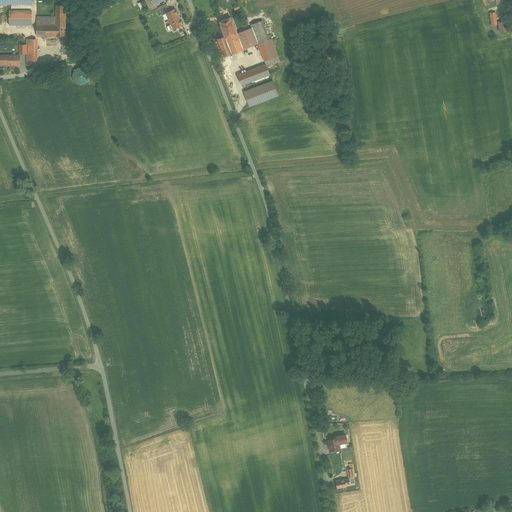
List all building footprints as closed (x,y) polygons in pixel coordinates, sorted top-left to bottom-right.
[(167,4),(158,8),(161,14),(166,12),(170,10),(167,4)] [(66,5),(56,5),(56,17),(56,25),(66,24),(66,5)] [(183,25),(175,8),(170,10),(166,12),(173,29),(183,25)] [(32,11),(9,11),(9,25),(32,25),(32,11)] [(56,17),(37,17),(37,25),(56,25),(56,17)] [(228,23),(226,19),(222,20),(224,24),(221,26),(225,36),(237,32),(233,21),(228,23)] [(262,20),(251,25),(258,44),(270,39),(262,20)] [(507,20),(498,22),(500,32),(509,31),(507,20)] [(56,25),(37,25),(37,36),(66,36),(66,24),(56,25)] [(225,36),(217,39),(224,57),(244,49),(238,34),(237,32),(225,36)] [(249,46),(244,32),(238,34),(243,49),(249,46)] [(266,64),(238,75),(242,85),(270,74),(267,66),(280,61),(272,39),(270,39),(258,44),(266,64)] [(20,55),(0,55),(0,63),(9,64),(9,65),(20,65),(20,55)] [(67,62),(37,66),(38,77),(68,72),(67,62)] [(89,70),(78,65),(72,79),(86,86),(91,75),(87,74),(89,70)] [(244,92),(250,106),(278,95),(273,81),(244,92)] [(337,438),(329,440),(330,447),(329,447),(329,450),(330,450),(331,451),(339,449),(338,444),(347,442),(346,435),(337,436),(337,438)] [(345,479),(336,480),(337,488),(346,487),(346,485),(350,484),(349,478),(345,479)]
